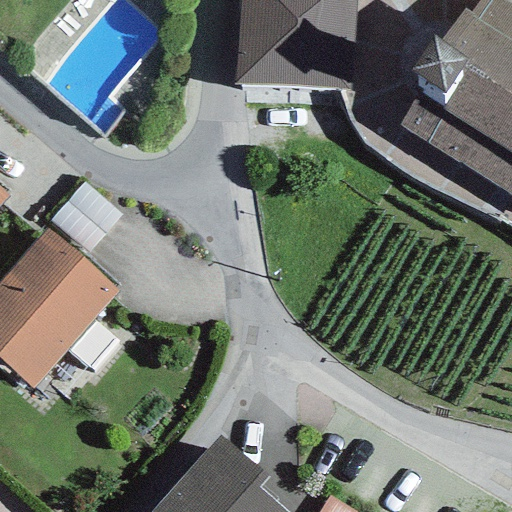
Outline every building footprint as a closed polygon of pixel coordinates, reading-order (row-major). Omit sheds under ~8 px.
[(355,0),(238,0),(234,85),(350,92),(355,0)] [(400,125),(511,198),(511,7),(501,0),(481,0),(472,16),(463,10),(441,45),(431,39),(409,74),(426,84),(400,125)] [(87,255),(121,215),(83,183),(49,222),(87,255)] [(118,292),(46,229),(0,280),(0,361),(32,389),(118,292)] [(285,511),(258,488),(268,476),(219,437),(151,511),(285,511)] [(354,511),(329,496),(319,511),(354,511)]
